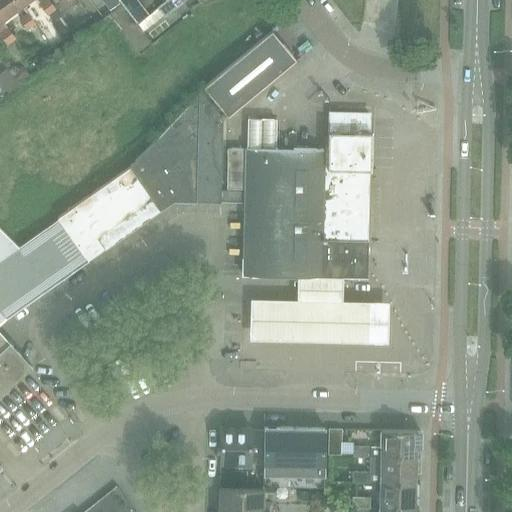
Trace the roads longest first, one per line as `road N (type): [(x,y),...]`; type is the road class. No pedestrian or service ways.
road 1 (residential): [(7,511),(128,417),(170,402),(468,403)]
road 2 (tertiary): [(468,403),(484,351),(489,107),(477,74)]
road 3 (tertiary): [(477,74),(464,107),(459,350),(468,403)]
road 4 (unknown): [(179,235),(216,195),(263,117),(358,61)]
road 5 (residential): [(477,74),(358,61),(301,0)]
